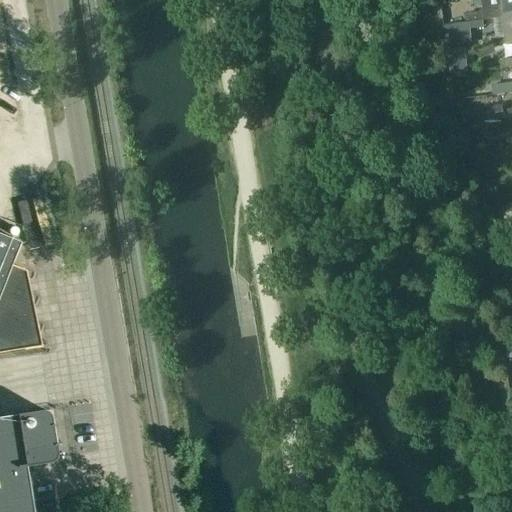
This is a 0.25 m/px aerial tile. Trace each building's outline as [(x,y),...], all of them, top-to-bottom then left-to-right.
[(511,0),(499,0),(501,10),(496,11),(489,10),(482,12),(483,20),(502,18),(511,16),(511,0)] [(486,45),(511,41),(511,16),(502,18),(504,35),(498,36),(493,35),(485,37),(486,45)] [(511,59),(507,58),(500,61),(501,69),(511,67),(511,59)] [(511,83),(509,83),(502,86),(503,94),(511,92),(511,83)] [(0,511),(34,511),(27,467),(50,463),(58,459),(52,418),(51,415),(48,413),(45,411),(0,419),(0,352),(42,346),(26,271),(13,266),(16,257),(21,243),(0,234),(0,511)]
